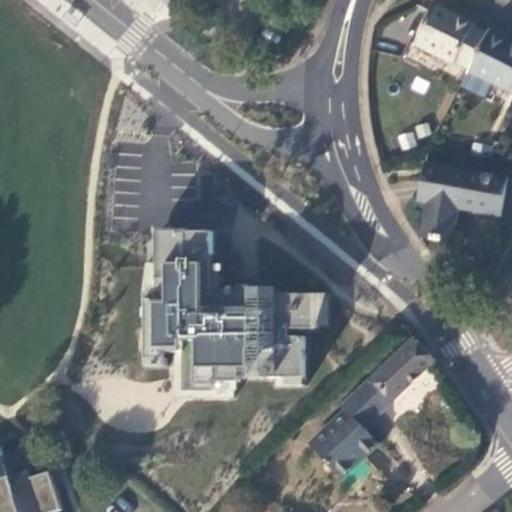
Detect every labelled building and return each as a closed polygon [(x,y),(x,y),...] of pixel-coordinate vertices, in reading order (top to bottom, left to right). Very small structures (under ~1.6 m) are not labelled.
[(164,0),(164,1),(176,10),(181,3),(177,0),(164,0)] [(434,5),(431,12),(414,44),(453,63),(454,62),(468,69),(486,34),(471,26),(472,24),(434,5)] [(468,69),(467,71),(511,92),(511,43),(487,32),(486,34),(468,69)] [(500,214),(506,179),(425,163),(418,200),(427,202),(421,236),(451,241),(458,206),(500,214)] [(279,386),(306,386),(307,336),(288,336),(288,326),(327,328),(327,294),(273,292),(273,287),(209,288),(209,233),(153,232),(154,301),(142,301),(144,352),(177,352),(177,340),(192,342),(192,390),(236,390),(237,380),(278,379),(279,386)] [(412,336),(305,440),(340,476),(434,385),(422,373),(436,360),(412,336)] [(0,511),(58,511),(63,511),(51,474),(32,480),(24,455),(0,462),(0,511)]
